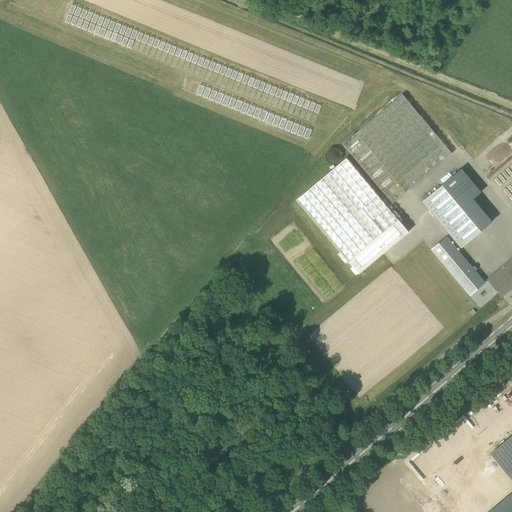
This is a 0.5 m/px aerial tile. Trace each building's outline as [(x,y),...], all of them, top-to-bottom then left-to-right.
[(392,203),(452,153),(402,94),(343,144),(392,203)] [(298,198),(361,272),(410,230),(348,156),(298,198)] [(461,247),(492,221),(473,199),(453,175),(422,201),(461,247)] [(470,295),(485,282),(446,236),(431,249),(470,295)] [(511,259),(488,279),(492,284),(502,296),(504,294),(508,291),(511,287),(511,259)] [(511,429),(492,445),(511,472),(511,429)] [(511,511),(511,495),(490,511),(511,511)]
